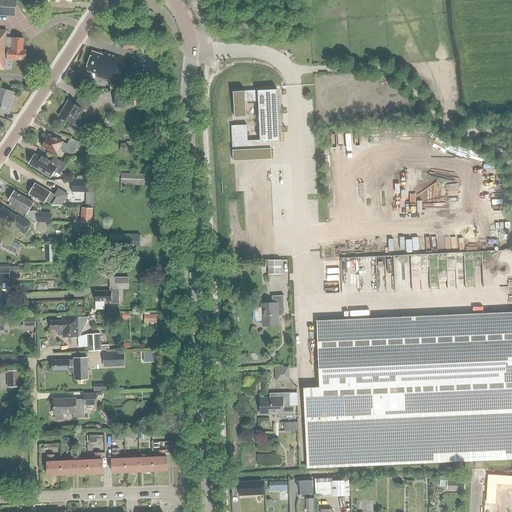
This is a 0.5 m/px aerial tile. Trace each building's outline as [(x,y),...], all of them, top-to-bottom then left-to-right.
[(0,0),(0,14),(15,16),(15,0),(0,0)] [(25,60),(26,50),(23,50),(23,38),(6,37),(7,30),(0,29),(0,69),(4,70),(5,59),(25,60)] [(137,50),(136,42),(121,42),(121,49),(132,48),(132,50),(137,50)] [(121,86),(124,77),(125,77),(130,61),(104,53),(103,55),(92,52),(86,70),(97,74),(96,77),(121,86)] [(158,74),(144,74),(142,75),(142,85),(159,84),(158,74)] [(0,111),(8,114),(14,92),(0,87),(0,111)] [(233,91),(234,117),(246,117),(245,102),(253,101),(255,140),(247,140),(246,125),(231,125),(233,161),(233,159),(270,157),(271,159),(271,148),(269,148),(269,140),(274,140),(272,89),(233,91)] [(135,94),(135,92),(114,92),(114,108),(134,108),(134,106),(142,106),(142,94),(135,94)] [(77,127),(83,117),(82,116),(85,110),(86,111),(92,102),(79,95),(74,104),(68,101),(59,116),(77,127)] [(59,149),(72,156),(79,142),(70,138),(67,144),(61,141),(60,139),(59,138),(56,139),(49,135),(47,139),(46,138),(45,140),(43,140),(41,144),(42,146),(41,147),(56,154),(59,149)] [(117,148),(117,138),(104,138),(104,148),(117,148)] [(128,144),(120,143),(120,151),(128,151),(128,144)] [(59,175),(66,164),(54,157),(51,162),(42,156),(40,158),(34,155),(29,163),(43,172),(42,173),(50,178),(54,171),(59,175)] [(121,173),(120,185),(157,186),(157,174),(121,173)] [(71,192),(86,192),(90,192),(90,180),(71,179),(71,192)] [(52,205),(52,204),(61,205),(67,194),(58,189),(54,195),(50,192),(35,183),(28,194),(44,203),(45,201),(52,205)] [(30,211),(28,211),(33,203),(14,191),(8,201),(11,202),(10,205),(25,214),(25,215),(35,221),(51,223),(52,213),(37,212),(35,210),(30,211)] [(269,191),(244,192),(246,217),(270,216),(269,191)] [(24,234),(30,225),(17,216),(2,206),(0,208),(0,220),(9,227),(12,223),(19,228),(18,230),(24,234)] [(92,223),(92,208),(83,208),(82,222),(92,223)] [(507,212),(493,213),(494,229),(508,228),(507,212)] [(46,223),(35,223),(35,231),(45,231),(46,223)] [(91,230),(82,230),(82,240),(90,240),(91,230)] [(109,247),(139,247),(139,234),(109,234),(109,247)] [(17,253),(21,246),(5,238),(1,245),(17,253)] [(63,249),(56,251),(59,259),(66,256),(63,249)] [(268,274),(280,274),(280,260),(268,260),(268,274)] [(9,269),(0,269),(0,277),(9,278),(9,277),(9,269)] [(119,303),(119,288),(112,288),(112,287),(110,287),(110,291),(95,291),(95,301),(104,301),(104,303),(119,303)] [(263,325),(278,325),(277,314),(284,313),(283,295),(272,295),(272,301),(262,302),(262,306),(255,307),(255,318),(263,317),(263,325)] [(511,456),(511,312),(316,320),(319,386),(303,387),(306,464),(511,456)] [(157,315),(144,314),(144,322),(156,322),(157,315)] [(36,316),(24,316),(24,327),(36,327),(36,316)] [(88,317),(69,317),(69,320),(50,320),(50,329),(56,329),(56,334),(58,335),(63,335),(63,337),(78,337),(78,328),(83,328),(83,329),(89,316),(88,316),(88,317)] [(88,350),(100,350),(99,333),(87,334),(88,350)] [(155,351),(143,352),(144,362),(156,362),(155,351)] [(116,352),(101,352),(102,367),(117,366),(117,364),(124,364),(124,352),(116,352)] [(74,380),(88,379),(87,358),(73,358),(73,360),(51,360),(51,370),(68,370),(68,371),(70,372),(72,373),(73,374),(73,376),(74,376),(74,380)] [(290,378),(289,364),(276,364),(276,378),(290,378)] [(19,388),(19,371),(7,371),(7,388),(19,388)] [(271,398),(259,398),(259,412),(277,412),(277,416),(292,416),(292,405),(296,405),(296,392),(271,392),(271,398)] [(84,417),(84,406),(96,405),(96,393),(83,393),(83,399),(75,400),(75,399),(54,399),(54,413),(55,413),(55,419),(57,420),(62,420),(63,418),(63,413),(73,413),(73,417),(84,417)] [(298,431),(298,422),(283,423),(283,431),(298,431)] [(159,456),(153,456),(154,471),(167,470),(166,456),(165,456),(165,450),(159,450),(159,456)] [(127,472),(126,458),(118,458),(118,452),(112,452),(112,458),(112,473),(127,472)] [(95,459),(88,459),(89,474),(102,473),(102,459),(101,459),(101,453),(94,453),(95,459)] [(47,475),(62,475),(61,460),(54,460),(53,455),(48,455),(48,461),(47,461),(47,475)] [(153,456),(140,457),(140,472),(154,471),(153,456)] [(140,472),(140,457),(126,458),(127,472),(140,472)] [(88,459),(75,460),(75,474),(89,474),(88,459)] [(75,460),(61,460),(62,475),(75,474),(75,460)] [(460,476),(440,475),(440,486),(446,486),(446,489),(459,490),(460,476)] [(496,483),(511,484),(511,476),(488,475),(486,503),(494,503),(496,483)] [(312,479),(297,480),(297,486),(299,486),(299,487),(312,487),(312,479)] [(316,496),(348,494),(348,479),(315,481),(316,496)] [(238,483),(239,495),(263,494),(262,481),(238,483)] [(279,490),(287,490),(287,481),(279,482),(279,490)]
